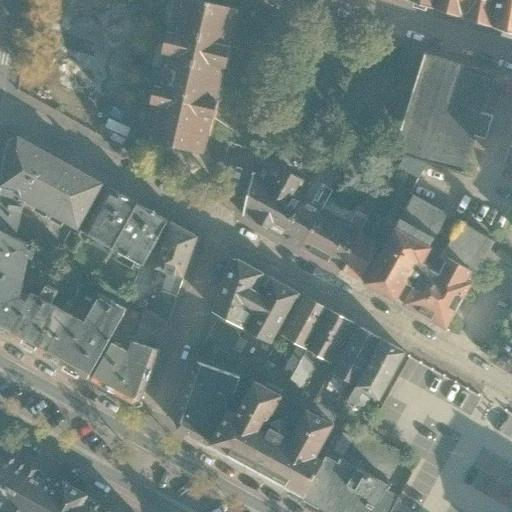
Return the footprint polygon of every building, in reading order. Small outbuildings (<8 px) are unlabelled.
[(216,0),(176,0),(144,141),(206,157),(240,6),(216,0)] [(482,24),(487,0),(427,0),(426,6),(482,24)] [(511,0),(487,0),(482,24),(511,32),(511,0)] [(496,77),(427,57),(394,156),(401,158),(425,165),(464,177),(476,139),(485,142),(493,116),(484,113),(496,77)] [(74,231),(101,183),(17,137),(7,142),(0,181),(0,189),(25,195),(23,202),(74,231)] [(425,165),(401,158),(396,166),(417,178),(425,165)] [(279,237),(301,198),(292,192),(300,180),(279,168),(271,180),(263,175),(240,214),(279,237)] [(299,248),(321,210),(332,191),(319,184),(309,203),(301,198),(279,237),(299,248)] [(112,250),(138,205),(109,188),(83,234),(112,250)] [(25,195),(0,189),(0,230),(15,238),(23,202),(25,195)] [(446,215),(408,194),(378,243),(356,282),(397,304),(420,263),(446,215)] [(168,222),(138,205),(112,250),(142,267),(168,222)] [(336,270),(359,232),(366,218),(354,211),(346,224),(321,210),(299,248),(336,270)] [(420,263),(397,304),(444,330),(493,243),(456,223),(437,257),(441,259),(434,271),(420,263)] [(0,330),(9,335),(26,306),(20,302),(29,245),(15,238),(0,230),(0,330)] [(336,270),(356,282),(378,243),(359,232),(336,270)] [(239,260),(232,263),(213,315),(220,317),(205,343),(231,356),(244,332),(275,347),(303,296),(239,260)] [(9,335),(46,355),(68,315),(31,295),(26,306),(9,335)] [(333,312),(306,298),(284,338),(311,353),(333,312)] [(85,324),(68,315),(46,355),(90,379),(126,315),(98,300),(85,324)] [(358,326),(333,312),(311,353),(336,366),(358,326)] [(384,341),(361,328),(334,376),(357,389),(384,341)] [(410,356),(385,342),(358,391),(382,405),(409,358),(410,356)] [(130,353),(113,344),(93,381),(133,403),(157,354),(134,344),(130,353)] [(178,428),(214,448),(233,411),(225,407),(229,397),(234,399),(241,378),(198,362),(177,422),(178,428)] [(233,411),(214,448),(304,498),(327,458),(341,433),(309,415),(296,439),(294,438),(293,431),(285,426),(277,429),(275,428),(289,401),(259,385),(242,416),(233,411)] [(83,511),(91,496),(0,446),(0,511),(15,511),(19,507),(28,511),(83,511)] [(339,464),(327,458),(304,498),(331,511),(390,511),(400,496),(392,492),(395,487),(342,459),(339,464)] [(119,511),(91,496),(83,511),(119,511)]
